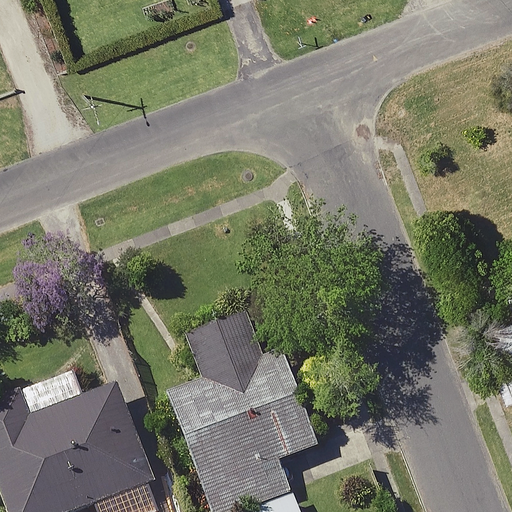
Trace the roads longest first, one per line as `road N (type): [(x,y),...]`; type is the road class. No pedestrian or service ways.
road 1 (residential): [(472,511),(309,86)]
road 2 (residential): [(0,204),(309,86)]
road 3 (residential): [(309,86),(511,14)]
